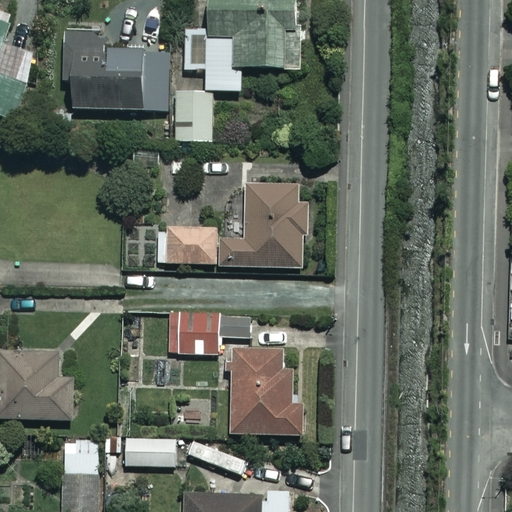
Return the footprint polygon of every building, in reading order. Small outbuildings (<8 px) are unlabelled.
[(211,0),(210,29),(186,29),(186,71),(207,71),(207,91),(243,93),(244,69),(302,71),(303,26),(298,25),(298,0),(211,0)] [(0,115),(16,121),(28,85),(34,54),(6,44),(13,25),(0,20),(0,115)] [(95,33),(66,33),(65,82),(73,83),(73,110),(146,112),(170,112),(171,53),(145,53),(145,51),(109,51),(109,54),(106,54),(106,44),(95,33)] [(215,144),(215,93),(176,93),(176,144),(215,144)] [(221,239),(220,268),(304,270),(305,237),(309,237),(310,203),(300,203),(301,185),(247,184),(245,240),(221,239)] [(167,264),(218,266),(219,229),(168,228),(168,233),(159,233),(158,263),(167,264)] [(221,315),(171,314),(171,353),(220,354),(221,315)] [(252,318),(222,317),(221,338),(251,339),(252,318)] [(251,350),(234,350),(234,364),(227,363),(227,369),(232,373),(231,435),(305,437),(305,405),(295,405),(295,370),(285,370),(285,350),(251,350)] [(8,352),(0,351),(0,420),(74,423),(75,378),(61,378),(61,353),(8,352)] [(106,437),(105,453),(121,453),(122,438),(106,437)] [(178,440),(127,439),(127,468),(177,469),(177,442),(178,440)] [(99,476),(99,441),(77,441),(77,444),(65,444),(65,476),(63,476),(62,511),(100,511),(101,476),(99,476)] [(185,493),(184,511),(290,511),(290,492),(269,492),(269,503),(265,503),(265,500),(263,500),(263,497),(185,493)]
